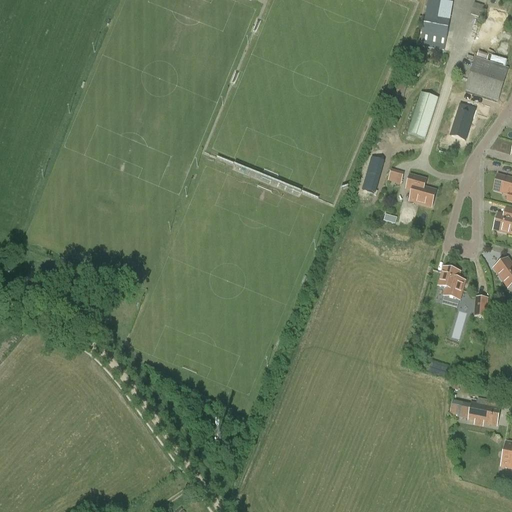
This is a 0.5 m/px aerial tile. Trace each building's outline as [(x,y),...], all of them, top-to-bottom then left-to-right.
[(427,0),(427,3),(419,50),(429,51),(429,48),(444,51),(446,41),(448,34),(450,22),(438,19),(441,1),(441,0),(427,0)] [(485,53),(483,58),(493,62),(495,57),(485,53)] [(464,91),(498,102),(509,69),(475,58),(464,91)] [(421,94),(408,135),(425,141),(438,99),(421,94)] [(451,134),(466,139),(474,113),(459,108),(451,134)] [(375,194),(383,162),(372,159),(363,190),(375,194)] [(391,170),(388,181),(401,185),(404,173),(391,170)] [(511,180),(498,176),(493,192),(509,196),(507,202),(511,203),(511,180)] [(426,181),(410,177),(406,190),(412,191),(409,202),(432,208),(436,192),(424,189),(426,181)] [(511,210),(506,209),(504,217),(498,215),(493,231),(511,235),(511,210)] [(385,215),(383,222),(395,225),(397,218),(385,215)] [(511,266),(507,260),(494,270),(508,289),(511,286),(511,266)] [(444,297),(459,301),(465,282),(457,280),(459,273),(456,272),(457,270),(448,268),(447,270),(444,269),(439,287),(446,289),(444,297)] [(474,318),(487,319),(488,299),(475,298),(474,318)] [(453,411),(456,412),(455,418),(468,420),(467,422),(497,428),(501,409),(471,403),(471,405),(458,402),(458,403),(454,402),(453,411)] [(501,468),(511,470),(511,444),(506,443),(501,468)]
